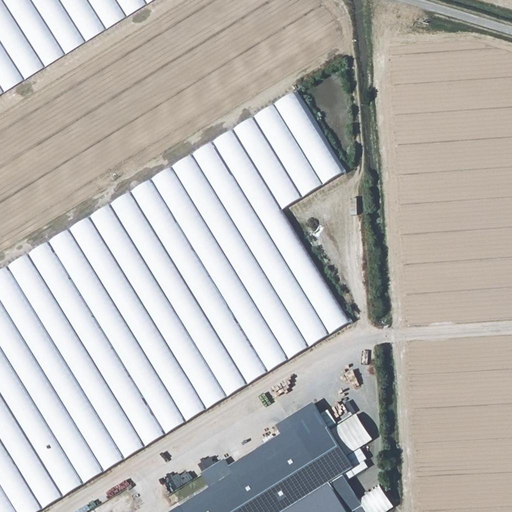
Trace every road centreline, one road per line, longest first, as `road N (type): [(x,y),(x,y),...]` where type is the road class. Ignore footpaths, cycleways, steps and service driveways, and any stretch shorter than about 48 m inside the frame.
road 1 (unknown): [(61,511),(266,383),(363,341)]
road 2 (unknown): [(363,341),(511,325)]
road 3 (unknown): [(363,341),(376,480)]
